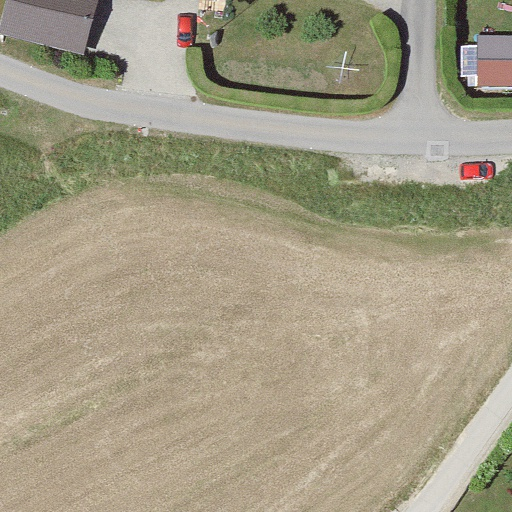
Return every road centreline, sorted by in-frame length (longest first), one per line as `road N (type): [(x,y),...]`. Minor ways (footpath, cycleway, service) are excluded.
road 1 (residential): [(511,138),(336,137),(109,113),(0,72)]
road 2 (track): [(511,393),(418,511)]
